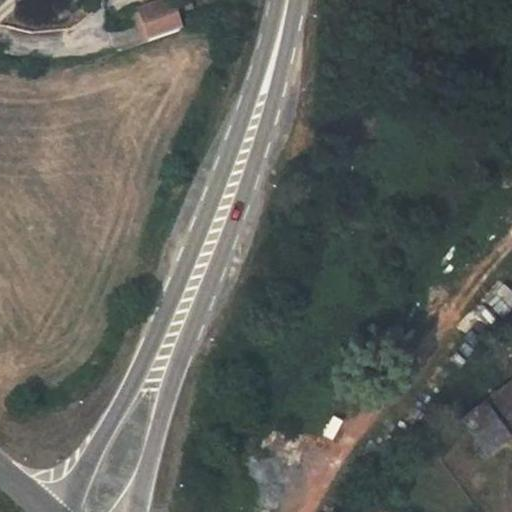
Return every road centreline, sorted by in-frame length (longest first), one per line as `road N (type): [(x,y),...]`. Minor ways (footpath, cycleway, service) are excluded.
road 1 (primary): [(277,0),(244,121),(65,511)]
road 2 (primary): [(124,511),(265,148),(305,0)]
